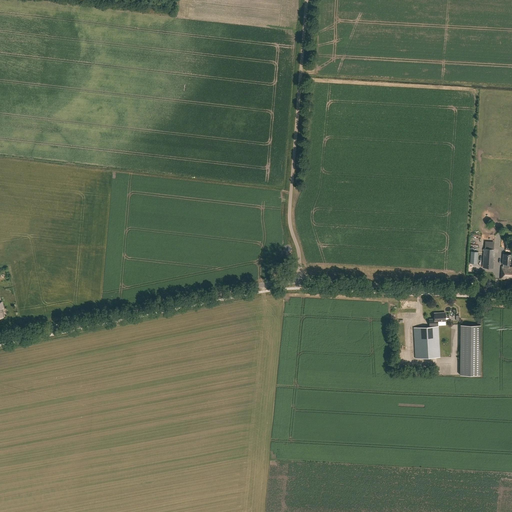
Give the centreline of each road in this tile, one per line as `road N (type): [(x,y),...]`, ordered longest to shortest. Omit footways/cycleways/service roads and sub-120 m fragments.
road 1 (tertiary): [(298,282),(0,338)]
road 2 (unclassified): [(298,282),(289,206),(306,0)]
road 3 (tertiary): [(511,294),(298,282)]
